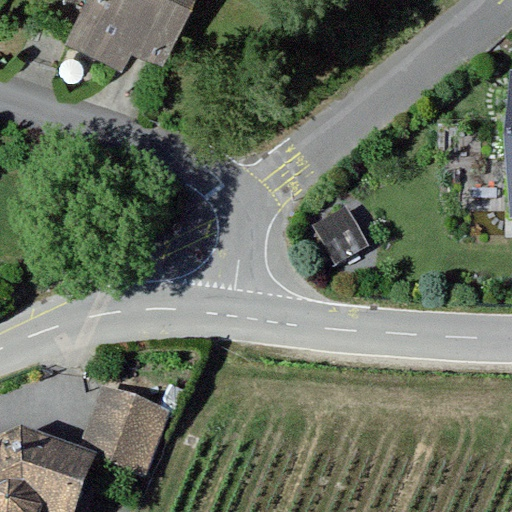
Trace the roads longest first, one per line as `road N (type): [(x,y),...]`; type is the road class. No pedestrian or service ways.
road 1 (residential): [(0,91),(165,146),(219,179),(246,209),(251,243),(241,316)]
road 2 (residential): [(241,316),(511,339)]
road 3 (residential): [(0,350),(108,313),(169,308),(241,316)]
